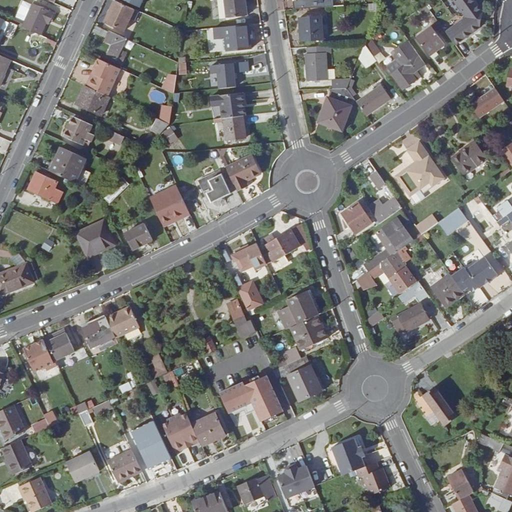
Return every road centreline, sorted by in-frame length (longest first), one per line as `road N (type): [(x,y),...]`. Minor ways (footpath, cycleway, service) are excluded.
road 1 (residential): [(0,331),(174,258),(293,193)]
road 2 (residential): [(106,511),(364,397)]
road 3 (residential): [(323,172),(511,38)]
road 4 (residential): [(0,197),(89,0)]
road 5 (residential): [(370,371),(310,200)]
road 6 (residential): [(303,164),(271,0)]
road 7 (residential): [(395,378),(511,301)]
